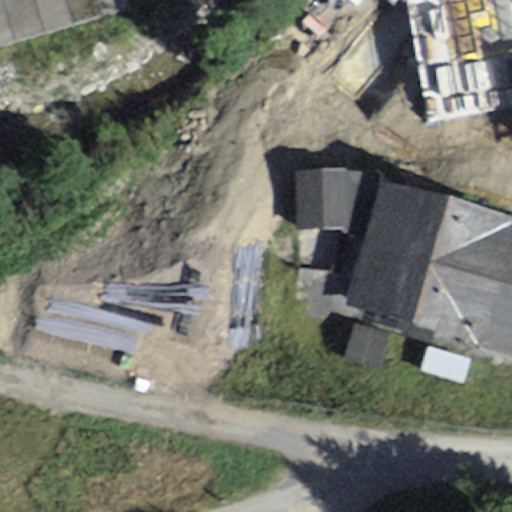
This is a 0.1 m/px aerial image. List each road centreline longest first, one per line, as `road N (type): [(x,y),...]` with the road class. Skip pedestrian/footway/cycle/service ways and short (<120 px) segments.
road 1 (track): [(330,482),(295,433),(0,377)]
road 2 (unclassified): [(328,511),(330,482),(401,447),(511,454)]
